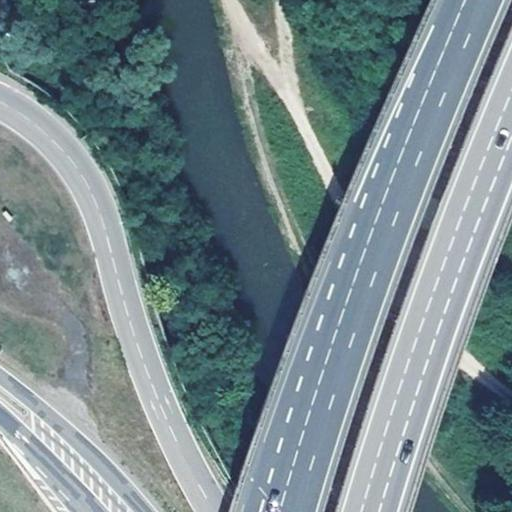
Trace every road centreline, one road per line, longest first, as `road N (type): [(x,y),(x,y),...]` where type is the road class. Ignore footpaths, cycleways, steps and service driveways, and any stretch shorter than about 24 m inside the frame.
road 1 (track): [(249,32),(245,83),(288,217),(352,344),(439,481),(468,511)]
road 2 (motorway): [(455,53),(318,339),(261,511)]
road 3 (motorway): [(455,53),(366,277),(291,511)]
road 4 (secondary): [(216,511),(151,384),(97,199),(59,144),(0,100)]
road 5 (track): [(249,32),(384,274),(511,396)]
road 6 (motorway): [(371,511),(435,310),(511,114)]
road 7 (secondary): [(83,468),(0,378)]
